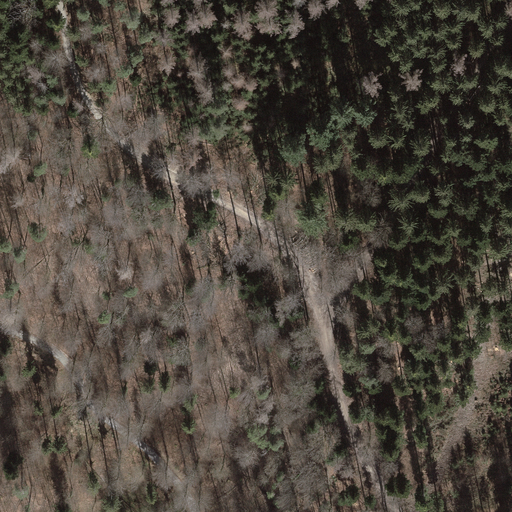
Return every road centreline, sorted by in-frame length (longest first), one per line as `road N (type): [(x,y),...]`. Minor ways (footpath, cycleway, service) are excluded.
road 1 (track): [(60,0),(71,59),(115,140),(271,230),(298,262),(325,322),(359,458),(393,511)]
road 2 (track): [(325,322),(511,13)]
road 3 (track): [(195,511),(156,455),(96,410),(55,347),(0,326)]
